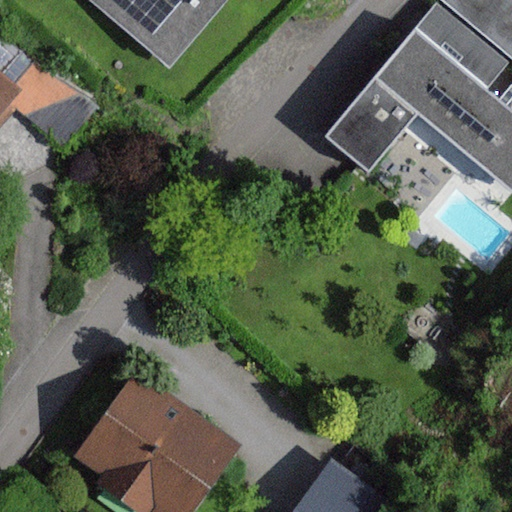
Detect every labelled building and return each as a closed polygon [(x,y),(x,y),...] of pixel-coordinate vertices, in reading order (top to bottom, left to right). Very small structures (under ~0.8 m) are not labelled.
[(100,0),(171,62),(226,0),(100,0)] [(511,0),(451,0),(511,49),(511,0)] [(376,168),(425,107),(511,178),(511,99),(423,27),(335,134),(376,168)] [(0,108),(18,87),(0,73),(0,108)] [(141,380),(90,454),(114,471),(108,480),(149,509),(156,500),(173,511),(188,511),(235,445),(141,380)] [(393,511),(398,505),(344,468),(322,500),(313,511),(393,511)]
